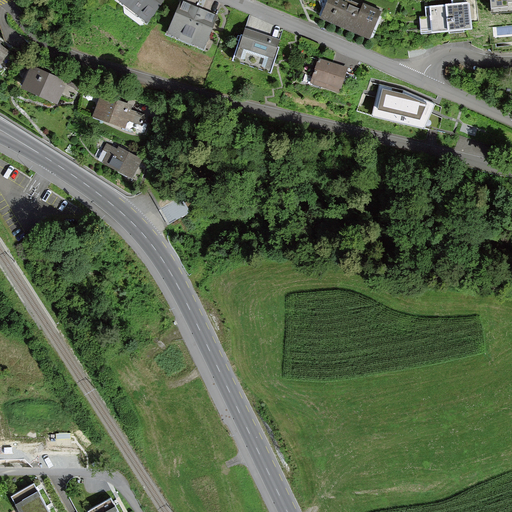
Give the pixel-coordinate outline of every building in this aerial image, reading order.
[(164,0),(119,0),(118,2),(146,23),(164,0)] [(365,13),(335,0),(330,0),(322,19),(371,40),(383,14),(368,7),(365,13)] [(511,0),(490,0),(492,17),(511,14),(511,0)] [(470,4),(425,7),(426,17),(420,17),(421,37),(472,33),(470,4)] [(218,19),(184,6),(170,39),(205,53),(218,19)] [(283,39),(244,26),(237,48),(276,61),(283,39)] [(0,66),(9,54),(0,47),(0,66)] [(346,65),(318,57),(312,81),(340,88),(346,65)] [(64,85),(32,72),(24,94),(56,106),(64,85)] [(378,95),(374,109),(415,122),(421,103),(407,99),(409,94),(385,87),(382,96),(378,95)] [(131,106),(101,96),(93,120),(123,130),(131,106)] [(142,161),(110,145),(100,165),(132,181),(142,161)] [(37,489),(34,483),(11,497),(19,511),(37,511),(47,506),(37,489)] [(111,498),(88,511),(118,511),(114,504),(111,498)]
